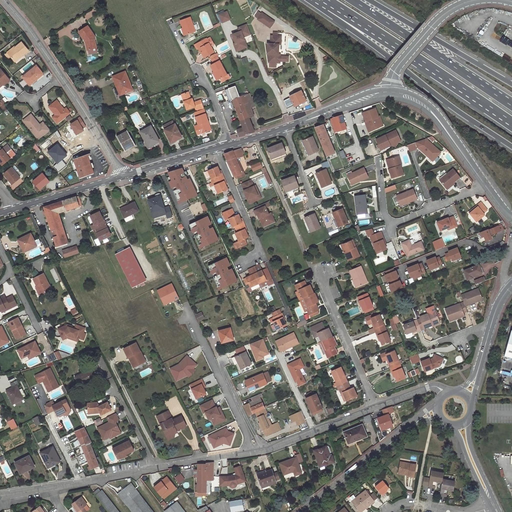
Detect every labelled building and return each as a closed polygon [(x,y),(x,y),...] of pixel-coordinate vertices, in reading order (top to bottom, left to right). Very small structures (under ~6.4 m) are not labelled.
[(228,11),(220,14),(223,22),(231,19),(228,11)] [(259,11),(255,16),(258,18),(258,19),(270,27),(275,20),(262,12),(262,13),(259,11)] [(197,31),(191,17),(181,21),(184,28),(187,35),(197,31)] [(251,32),(248,24),(239,27),(240,30),(240,31),(238,32),(233,34),(236,42),(234,43),(237,51),(243,48),(241,41),(245,39),(244,37),(248,35),(247,34),(251,32)] [(95,36),(88,26),(79,32),(86,42),(88,50),(96,48),(94,40),(95,39),(95,36)] [(268,43),(267,53),(270,53),(269,61),(278,62),(280,60),(280,55),(279,53),(279,43),(281,41),(281,35),(271,35),(270,43),(268,43)] [(200,43),(204,52),(203,53),(205,58),(215,53),(208,39),(200,43)] [(14,47),(7,52),(10,56),(14,60),(21,55),(22,56),(28,50),(22,42),(15,47),(14,47)] [(216,72),(220,80),(228,76),(220,61),(212,66),(215,73),(216,72)] [(37,65),(23,77),(30,85),(37,79),(35,77),(36,76),(38,76),(42,73),(37,65)] [(0,84),(2,83),(3,84),(4,85),(10,80),(0,68),(0,84)] [(132,90),(125,72),(113,77),(117,89),(119,88),(122,95),(132,90)] [(249,117),(253,115),(250,107),(254,105),(251,98),(249,94),(248,94),(247,91),(239,94),(236,86),(226,90),(228,94),(230,93),(232,99),(233,99),(243,128),(237,130),(239,137),(254,132),(249,117)] [(306,101),(301,91),(290,96),(295,107),(306,101)] [(182,95),(187,110),(195,108),(195,110),(203,107),(200,101),(194,103),(192,99),(191,99),(188,92),(182,95)] [(70,113),(66,108),(64,109),(57,100),(49,106),(56,115),(53,117),(58,123),(70,113)] [(196,112),(193,113),(195,117),(205,114),(203,109),(196,112)] [(363,114),(366,122),(368,121),(372,131),(377,129),(376,127),(383,125),(380,116),(379,117),(375,109),(363,114)] [(350,113),(352,119),(358,117),(357,111),(350,113)] [(209,131),(206,122),(208,122),(205,114),(195,117),(198,125),(194,127),(197,135),(209,131)] [(30,115),(23,120),(38,139),(49,130),(44,124),(41,126),(40,125),(38,123),(37,123),(30,115)] [(337,130),(337,131),(346,128),(342,115),(333,118),(336,129),(337,130)] [(163,126),(165,130),(174,125),(172,121),(163,126)] [(323,124),(315,127),(327,157),(335,153),(323,124)] [(165,130),(164,130),(171,143),(182,137),(175,125),(174,125),(165,130)] [(159,141),(151,126),(141,132),(149,147),(159,141)] [(86,127),(81,130),(84,136),(90,132),(86,127)] [(396,130),(376,139),(379,144),(377,147),(386,150),(387,147),(399,142),(397,137),(399,137),(396,130)] [(134,143),(127,131),(117,136),(124,149),(134,143)] [(54,140),(59,154),(77,148),(72,134),(54,140)] [(306,145),(310,155),(318,151),(312,137),(303,141),(305,146),(306,145)] [(417,147),(433,161),(441,152),(426,139),(407,145),(409,150),(415,148),(415,146),(416,145),(417,147)] [(275,156),(285,152),(282,143),(267,149),(271,159),(276,157),(275,156)] [(7,144),(0,150),(0,161),(3,165),(11,159),(10,158),(15,154),(7,144)] [(224,154),(234,176),(236,175),(238,178),(244,176),(243,172),(242,172),(236,159),(237,158),(243,156),(241,149),(233,152),(232,151),(224,154)] [(88,150),(73,155),(81,177),(94,172),(88,155),(89,154),(88,150)] [(388,169),(391,178),(403,174),(400,166),(401,166),(398,156),(392,158),(392,160),(387,162),(389,169),(388,169)] [(12,167),(4,174),(10,181),(10,180),(13,184),(20,177),(16,172),(18,169),(15,165),(12,168),(12,167)] [(217,167),(207,171),(210,176),(211,179),(213,178),(214,181),(223,177),(222,174),(221,174),(219,171),(217,167)] [(197,195),(191,178),(188,179),(183,168),(167,174),(179,202),(197,195)] [(351,185),(367,177),(363,168),(351,173),(352,176),(348,178),(351,185)] [(319,178),(323,187),(332,184),(326,169),(316,173),(318,178),(319,178)] [(446,188),(460,177),(453,169),(440,179),(446,188)] [(43,173),(33,182),(40,189),(46,184),(46,183),(49,181),(43,173)] [(285,190),(293,187),(293,189),(298,187),(294,176),(281,181),(285,190)] [(214,185),(217,193),(227,189),(225,185),(224,181),(225,181),(223,177),(214,181),(216,184),(214,185)] [(250,179),(241,183),(244,190),(243,190),(249,203),(256,200),(255,196),(259,194),(255,185),(253,186),(250,179)] [(395,184),(385,188),(385,193),(397,188),(395,184)] [(400,206),(416,199),(413,189),(396,196),(400,206)] [(354,196),(356,214),(365,213),(364,203),(366,203),(364,195),(354,196)] [(46,213),(52,230),(55,229),(58,236),(65,234),(63,227),(59,213),(82,205),(78,196),(44,207),(45,211),(44,211),(44,214),(46,213)] [(155,198),(148,200),(153,217),(165,213),(166,216),(167,217),(172,216),(169,206),(164,208),(160,198),(155,199),(155,198)] [(262,207),(254,211),(256,215),(257,214),(259,218),(263,226),(272,222),(269,213),(268,214),(265,206),(269,204),(268,201),(261,205),(262,207)] [(135,202),(120,209),(124,218),(126,222),(134,218),(132,214),(139,211),(135,202)] [(476,222),(485,215),(483,213),(487,210),(481,203),(468,212),(476,222)] [(231,209),(222,213),(225,220),(228,219),(232,227),(234,226),(235,229),(244,226),(243,222),(241,223),(240,219),(238,215),(235,216),(231,209)] [(348,223),(342,209),(333,213),(335,217),(336,217),(340,226),(348,223)] [(101,211),(91,215),(95,224),(91,226),(93,230),(95,229),(101,241),(112,236),(101,211)] [(308,222),(312,231),(321,227),(315,213),(305,217),(307,222),(308,222)] [(201,214),(188,220),(191,226),(193,225),(195,228),(200,239),(196,241),(199,248),(214,241),(211,234),(210,235),(201,214)] [(447,228),(451,226),(452,228),(457,226),(453,216),(448,218),(437,222),(440,231),(447,228)] [(235,234),(238,241),(233,244),(236,250),(247,245),(244,239),(248,237),(246,233),(244,229),(246,229),(244,226),(235,229),(237,233),(235,234)] [(498,226),(482,233),(486,241),(489,240),(488,237),(500,231),(498,226)] [(370,236),(373,244),(374,243),(378,252),(381,250),(383,251),(387,250),(383,240),(384,239),(381,231),(373,234),(373,232),(369,234),(370,236)] [(58,236),(54,237),(56,246),(68,243),(65,234),(58,236)] [(31,235),(19,241),(21,246),(23,245),(26,251),(37,246),(34,242),(31,235)] [(432,243),(435,251),(437,250),(435,245),(441,243),(443,248),(446,246),(442,238),(432,243)] [(353,240),(343,244),(343,243),(339,245),(342,252),(345,251),(348,260),(359,256),(353,240)] [(407,256),(424,249),(421,242),(414,245),(414,246),(412,247),(409,240),(401,244),(407,256)] [(75,246),(63,251),(66,258),(78,253),(75,246)] [(457,247),(447,250),(448,252),(445,254),(448,261),(451,260),(451,261),(461,257),(457,247)] [(116,254),(132,288),(144,282),(128,248),(116,254)] [(430,270),(439,266),(438,265),(442,263),(439,256),(436,257),(435,256),(426,260),(430,270)] [(228,259),(210,265),(218,289),(238,282),(233,267),(231,268),(228,259)] [(421,276),(420,274),(425,272),(421,263),(418,264),(418,263),(406,268),(410,278),(412,277),(413,279),(421,276)] [(479,265),(464,271),(467,280),(473,278),(472,276),(482,272),(480,268),(479,265)] [(361,266),(350,270),(353,279),(354,279),(358,286),(368,282),(361,266)] [(258,284),(266,281),(267,282),(270,280),(268,277),(270,277),(267,271),(264,272),(263,270),(257,273),(254,267),(251,268),(258,284)] [(246,278),(250,288),(252,291),(260,287),(258,284),(251,268),(247,270),(250,276),(246,278)] [(398,277),(395,270),(394,270),(393,268),(385,271),(386,274),(383,274),(386,282),(398,277)] [(482,268),(480,268),(482,272),(472,276),(473,278),(484,273),(482,268)] [(268,277),(270,280),(272,280),(267,269),(263,270),(264,272),(267,271),(270,277),(268,277)] [(43,274),(33,279),(38,287),(41,294),(51,289),(43,274)] [(402,287),(399,280),(398,280),(397,278),(389,281),(390,283),(388,284),(390,292),(402,287)] [(304,281),(295,285),(297,290),(299,290),(303,298),(313,293),(309,285),(307,286),(304,281)] [(174,284),(159,291),(165,305),(180,298),(174,284)] [(483,299),(479,288),(461,295),(463,302),(465,305),(483,299)] [(367,292),(358,296),(363,310),(373,306),(367,292)] [(318,310),(315,303),(318,301),(314,293),(313,293),(303,298),(301,299),(300,299),(305,311),(307,310),(309,314),(310,314),(311,317),(319,313),(318,310)] [(0,311),(9,306),(10,308),(16,305),(12,296),(5,299),(4,296),(0,297),(0,311)] [(463,302),(445,308),(450,321),(455,319),(454,317),(459,315),(459,314),(463,312),(467,311),(465,305),(463,302)] [(273,322),(276,330),(287,325),(284,321),(283,318),(284,317),(283,314),(282,314),(279,309),(273,312),(276,317),(270,320),(271,323),(273,322)] [(435,310),(420,316),(421,318),(424,328),(432,325),(431,323),(439,320),(435,310)] [(202,312),(196,314),(198,321),(205,319),(202,312)] [(379,314),(371,318),(373,323),(375,327),(373,328),(375,332),(385,328),(379,314)] [(9,323),(17,339),(26,334),(18,318),(9,323)] [(417,319),(403,324),(406,333),(405,334),(406,337),(408,337),(411,336),(412,335),(411,331),(412,331),(416,329),(416,331),(421,329),(417,319)] [(319,336),(321,341),(322,341),(332,337),(328,328),(325,330),(322,323),(311,327),(315,337),(319,336)] [(67,324),(58,329),(62,337),(67,335),(76,338),(76,337),(78,338),(83,340),(86,334),(83,333),(85,328),(76,325),(74,329),(71,327),(72,326),(67,324)] [(0,347),(10,342),(2,325),(0,325),(0,347)] [(231,328),(219,331),(222,342),(234,340),(231,328)] [(380,340),(382,344),(390,341),(385,328),(375,332),(377,336),(378,335),(380,340)] [(281,352),(299,343),(293,333),(276,342),(281,352)] [(337,354),(334,346),(337,345),(333,336),(332,337),(322,341),(328,353),(326,353),(327,358),(337,354)] [(250,344),(257,360),(262,358),(261,355),(262,353),(267,350),(262,338),(250,344)] [(35,341),(18,350),(22,358),(28,355),(31,354),(33,357),(41,353),(35,341)] [(136,343),(124,349),(128,357),(129,357),(134,367),(143,363),(140,357),(143,356),(140,351),(136,343)] [(386,359),(388,359),(390,364),(388,364),(390,368),(391,368),(400,364),(394,351),(386,354),(385,353),(380,355),(383,361),(386,359)] [(245,352),(235,356),(238,362),(241,369),(251,365),(245,352)] [(416,353),(409,357),(412,364),(419,361),(416,353)] [(425,372),(436,367),(438,363),(440,364),(443,359),(434,355),(433,359),(431,360),(431,359),(430,360),(429,359),(421,362),(425,372)] [(197,365),(187,356),(182,362),(182,363),(180,365),(179,364),(171,369),(177,380),(187,375),(187,372),(190,369),(193,369),(197,365)] [(300,359),(287,365),(294,380),(296,379),(299,386),(306,383),(299,369),(304,367),(300,359)] [(397,381),(406,378),(400,364),(391,368),(392,372),(393,372),(395,376),(397,381)] [(341,367),(331,371),(338,386),(347,381),(341,367)] [(38,383),(43,381),(46,382),(47,384),(47,385),(50,391),(59,387),(50,368),(35,376),(38,383)] [(91,369),(75,377),(79,386),(90,381),(91,382),(96,380),(91,369)] [(267,372),(263,374),(267,383),(271,381),(267,372)] [(263,374),(245,381),(248,387),(253,385),(254,389),(259,387),(267,384),(267,383),(263,374)] [(201,379),(190,384),(196,398),(206,394),(202,384),(204,383),(201,379)] [(17,380),(10,384),(12,388),(6,391),(14,406),(17,404),(17,405),(22,402),(21,400),(23,399),(22,398),(26,396),(22,389),(19,390),(17,386),(19,385),(17,380)] [(353,388),(350,389),(347,381),(338,386),(340,390),(341,389),(346,401),(357,396),(353,388)] [(316,394),(306,399),(312,412),(322,408),(316,394)] [(256,412),(264,408),(260,398),(253,401),(245,405),(246,405),(244,406),(248,415),(256,412)] [(52,400),(46,404),(44,408),(47,414),(55,410),(58,416),(66,411),(66,410),(70,408),(66,399),(55,405),(52,400)] [(212,400),(204,405),(207,412),(205,412),(208,419),(211,420),(211,419),(214,425),(226,420),(223,414),(220,415),(217,408),(216,407),(212,400)] [(91,413),(97,413),(100,411),(102,414),(112,409),(108,402),(99,406),(97,402),(88,403),(89,409),(91,413)] [(329,415),(335,412),(332,407),(326,409),(329,415)] [(391,407),(382,410),(385,416),(388,415),(393,413),(391,407)] [(263,429),(266,435),(271,433),(269,427),(271,426),(268,419),(270,418),(271,416),(270,414),(268,413),(267,413),(265,408),(264,408),(256,412),(258,417),(260,423),(263,429)] [(157,416),(167,437),(173,434),(177,432),(176,430),(186,426),(181,416),(173,420),(173,421),(171,420),(171,419),(172,418),(168,411),(157,416)] [(306,422),(302,411),(290,416),(293,422),(297,421),(299,425),(306,422)] [(109,423),(97,428),(102,438),(113,432),(115,436),(120,434),(117,427),(116,426),(114,423),(119,420),(115,413),(106,418),(109,423)] [(366,423),(372,421),(370,414),(363,417),(366,423)] [(385,416),(377,418),(381,430),(392,426),(388,415),(385,416)] [(18,426),(14,418),(8,421),(12,429),(18,426)] [(271,433),(280,429),(278,424),(278,423),(271,426),(269,427),(271,433)] [(362,425),(344,432),(348,444),(354,441),(354,440),(366,435),(362,425)] [(85,428),(75,432),(82,445),(90,466),(91,469),(99,466),(90,443),(92,442),(85,428)] [(226,428),(209,436),(214,447),(224,443),(230,445),(234,433),(228,431),(226,428)] [(124,456),(134,450),(130,441),(114,449),(118,457),(123,454),(124,456)] [(52,446),(40,452),(44,460),(47,459),(50,466),(60,461),(52,446)] [(325,446),(314,451),(318,463),(322,462),(323,466),(334,462),(332,456),(329,456),(325,446)] [(29,456),(15,463),(20,474),(34,467),(29,456)] [(296,458),(280,463),(284,474),(294,471),(295,475),(301,473),(296,458)] [(416,465),(401,462),(399,472),(409,473),(409,475),(409,476),(414,477),(416,465)] [(206,464),(198,464),(198,469),(197,476),(197,494),(199,494),(199,492),(205,492),(211,503),(215,502),(209,492),(206,492),(206,479),(206,464)] [(228,476),(219,476),(219,486),(229,486),(230,487),(231,487),(232,488),(233,488),(234,487),(236,486),(237,484),(246,481),(241,466),(234,468),(236,475),(234,476),(228,476)] [(261,485),(270,482),(271,485),(276,483),(272,470),(257,475),(261,485)] [(432,471),(429,487),(435,488),(436,481),(442,482),(443,479),(444,473),(432,471)] [(181,473),(175,477),(180,483),(185,479),(181,473)] [(167,477),(155,486),(162,494),(168,490),(169,492),(175,487),(167,477)] [(453,490),(455,481),(443,479),(442,482),(440,495),(447,496),(448,489),(453,490)] [(389,488),(383,480),(375,487),(383,495),(386,492),(385,491),(386,490),(389,488)] [(131,484),(118,494),(126,504),(127,503),(133,499),(131,496),(133,495),(131,492),(134,490),(135,489),(131,484)] [(168,490),(162,494),(165,498),(176,489),(175,487),(169,492),(168,490)] [(133,499),(127,503),(134,511),(150,511),(134,490),(131,492),(133,495),(131,496),(133,499)] [(117,511),(101,491),(96,495),(107,511),(108,511),(117,511)] [(366,491),(352,501),(361,511),(366,508),(364,505),(368,501),(371,504),(374,501),(366,491)] [(81,497),(72,503),(75,507),(74,508),(77,511),(84,511),(87,510),(84,507),(87,505),(81,497)] [(166,511),(182,511),(173,500),(163,508),(166,511)] [(230,502),(231,511),(243,510),(242,500),(230,502)]
